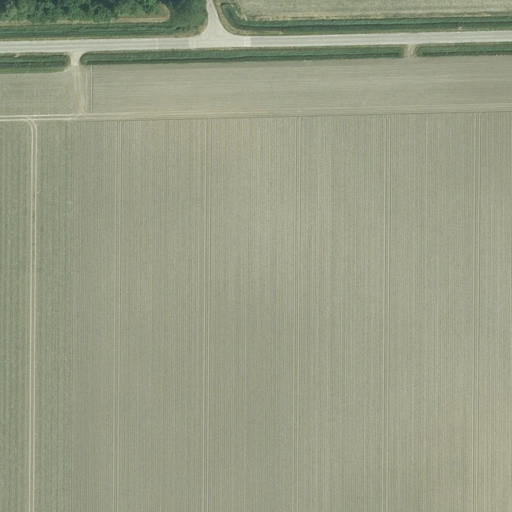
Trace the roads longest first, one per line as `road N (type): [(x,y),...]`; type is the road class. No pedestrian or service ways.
road 1 (tertiary): [(223,42),(511,37)]
road 2 (tertiary): [(0,47),(223,42)]
